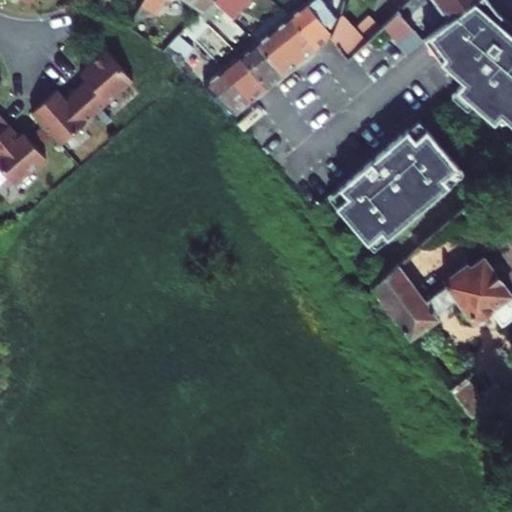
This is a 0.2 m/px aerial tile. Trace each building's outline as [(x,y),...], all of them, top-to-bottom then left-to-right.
[(187,0),(203,10),(212,0),(142,0),(140,5),(156,15),(165,0),(187,0)] [(198,15),(205,21),(219,7),(212,0),(203,10),(198,15)] [(212,0),(219,7),(226,14),(230,10),(236,12),(247,0),(212,0)] [(331,38),(338,20),(321,0),(311,0),(308,3),(306,1),(288,15),(316,50),(331,38)] [(472,0),(449,19),(425,37),(444,64),(506,18),(495,9),(488,0),(472,0)] [(472,0),(435,0),(449,19),(472,0)] [(383,25),(398,41),(413,27),(398,11),(383,25)] [(370,13),(353,28),(365,41),(381,27),(370,13)] [(365,41),(353,28),(340,14),(338,20),(331,38),(348,57),(365,41)] [(191,38),(206,22),(205,21),(198,15),(183,30),(191,38)] [(316,50),(288,15),(255,42),(283,76),(316,50)] [(511,23),(506,18),(444,64),(464,81),(457,90),(473,103),(495,122),(502,115),(511,123),(511,23)] [(192,47),(178,36),(169,46),(184,58),(192,47)] [(283,76),(255,42),(239,55),(267,89),(283,76)] [(76,89),(96,112),(133,80),(105,49),(80,72),(86,79),(76,89)] [(267,89),(239,55),(223,68),(250,102),(267,89)] [(250,102),(223,68),(204,83),(225,106),(235,114),(250,102)] [(96,112),(76,89),(65,98),(57,89),(32,111),(60,143),(96,112)] [(473,103),(457,90),(452,95),(468,109),(473,103)] [(0,167),(14,184),(45,157),(28,137),(23,141),(19,136),(0,113),(0,167)] [(418,119),(407,128),(415,137),(426,128),(418,119)] [(407,128),(339,186),(347,196),(336,204),(368,241),(381,230),(386,236),(448,183),(443,176),(457,164),(426,128),(415,137),(407,128)] [(23,141),(28,137),(23,132),(19,136),(23,141)] [(457,164),(443,176),(448,183),(463,171),(457,164)] [(347,196),(339,186),(328,195),(336,204),(347,196)] [(386,236),(381,230),(368,241),(373,247),(386,236)] [(372,289),(369,290),(407,342),(435,321),(433,317),(455,301),(471,322),(486,311),(499,329),(511,318),(511,301),(481,259),(467,270),(466,268),(442,285),(443,288),(423,302),(397,268),(372,289)] [(445,397),(466,427),(500,402),(478,373),(445,397)]
